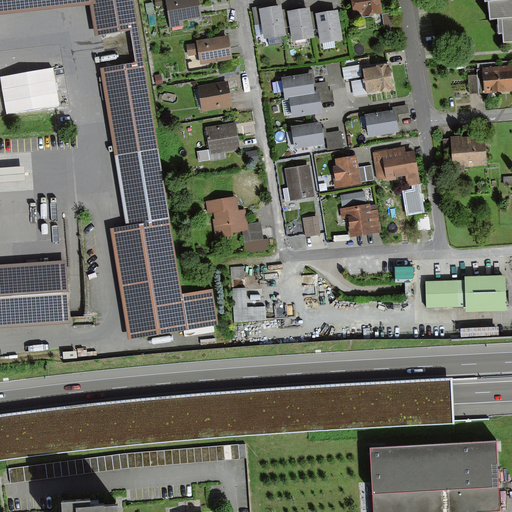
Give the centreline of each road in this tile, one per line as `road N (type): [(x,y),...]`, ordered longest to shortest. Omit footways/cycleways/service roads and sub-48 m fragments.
road 1 (motorway): [(0,432),(511,390)]
road 2 (motorway): [(511,362),(207,379),(0,401)]
road 3 (residential): [(240,0),(287,253),(442,254)]
road 4 (residential): [(442,254),(423,121)]
road 5 (residential): [(423,121),(404,0)]
